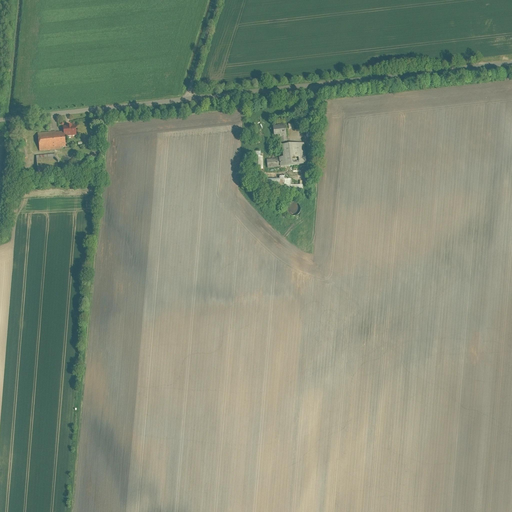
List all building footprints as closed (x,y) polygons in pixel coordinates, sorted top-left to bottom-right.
[(473,35),(473,37),(484,35),(487,56),(494,55),(494,52),(503,50),(502,48),(511,47),(510,37),(506,38),(506,36),(495,37),(492,16),(470,20),(471,29),(469,29),(470,35),(473,35)] [(461,22),(451,23),(452,34),(455,34),(456,44),(465,44),(464,31),(462,32),(461,22)] [(39,134),(40,151),(67,149),(66,138),(78,137),(77,123),(64,124),(65,131),(39,134)] [(284,124),(271,125),(272,135),(278,135),(278,137),(280,137),(281,158),(266,159),(267,167),(305,164),(303,142),(286,143),(284,124)] [(260,152),(252,152),(253,170),(261,169),(260,152)] [(37,156),(38,167),(57,164),(55,154),(37,156)] [(278,178),(263,178),(263,191),(302,190),(302,185),(289,185),(289,179),(283,180),(283,176),(278,176),(278,178)] [(289,215),(291,216),(293,216),(295,215),(297,214),(298,212),(299,210),(299,208),(298,206),(297,204),(295,203),(293,202),(291,202),(289,203),(287,204),(286,206),(285,209),(286,211),(287,213),(289,215)]
